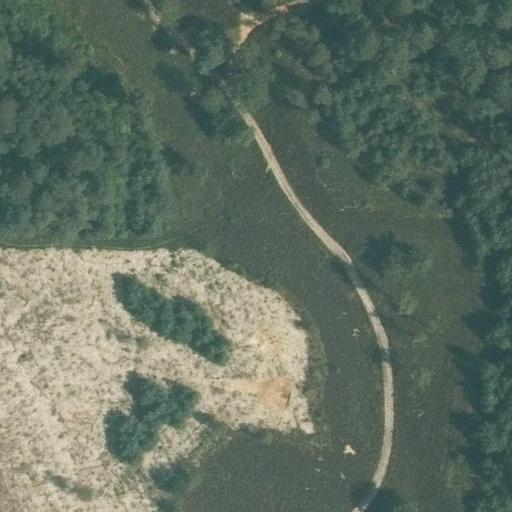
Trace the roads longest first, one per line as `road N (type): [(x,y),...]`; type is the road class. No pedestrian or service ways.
road 1 (track): [(357,511),(381,470),(389,429),(383,346),(357,284),(268,155)]
road 2 (track): [(334,0),(240,26),(170,30)]
road 3 (track): [(268,155),(225,81),(170,30)]
